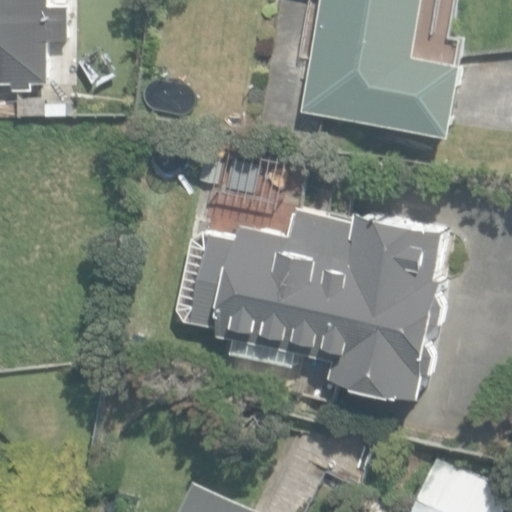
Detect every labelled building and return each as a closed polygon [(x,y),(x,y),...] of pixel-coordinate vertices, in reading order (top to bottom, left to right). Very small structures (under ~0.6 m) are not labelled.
[(0,0),(0,78),(21,79),(21,86),(38,86),(38,81),(56,81),(56,38),(75,38),(75,5),(56,5),(56,0),(0,0)] [(327,0),(311,108),(462,134),(472,61),(424,53),(431,0),(327,0)] [(343,373),(435,392),(456,272),(451,271),(459,224),(368,206),(365,217),(305,205),(299,232),(249,221),(246,235),(214,229),(200,236),(185,306),(194,319),(226,326),(225,333),(345,356),(343,373)] [(419,511),(507,511),(511,503),(511,486),(442,458),(419,511)] [(274,511),(201,478),(184,511),(274,511)]
